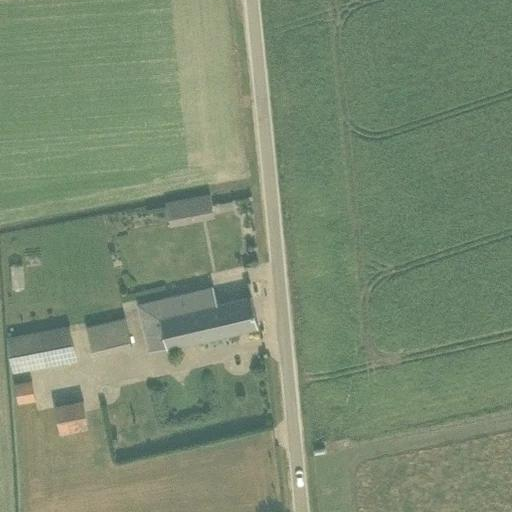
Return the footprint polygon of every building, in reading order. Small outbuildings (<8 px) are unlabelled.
[(192,222),(188,197),(166,202),(166,204),(171,226),(192,222)] [(213,287),(212,287),(138,305),(150,352),(167,347),(167,348),(258,326),(251,296),(218,304),(213,287)] [(93,354),(132,345),(125,318),(87,327),(93,354)] [(76,358),(70,327),(7,339),(13,370),(76,358)] [(82,401),(54,406),(59,433),(87,427),(82,401)]
